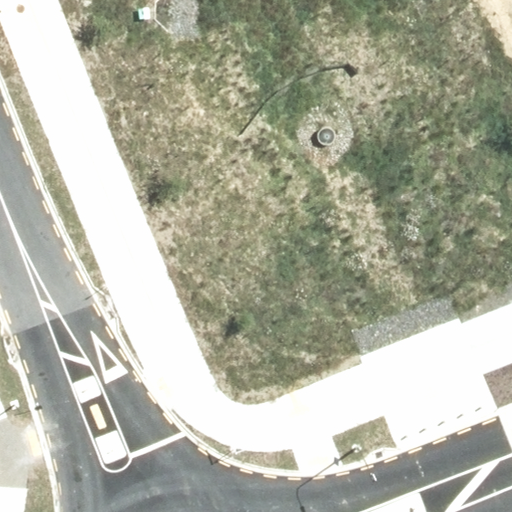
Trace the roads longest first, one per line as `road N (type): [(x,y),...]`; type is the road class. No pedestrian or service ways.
road 1 (residential): [(139,493),(0,195)]
road 2 (residential): [(210,508),(352,491),(511,431)]
